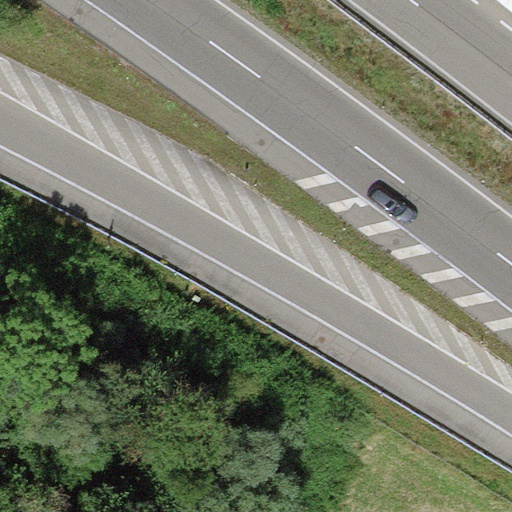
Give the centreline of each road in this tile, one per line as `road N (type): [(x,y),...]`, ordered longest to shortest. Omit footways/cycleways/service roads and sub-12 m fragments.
road 1 (motorway): [(0,120),(511,415)]
road 2 (motorway): [(144,0),(511,267)]
